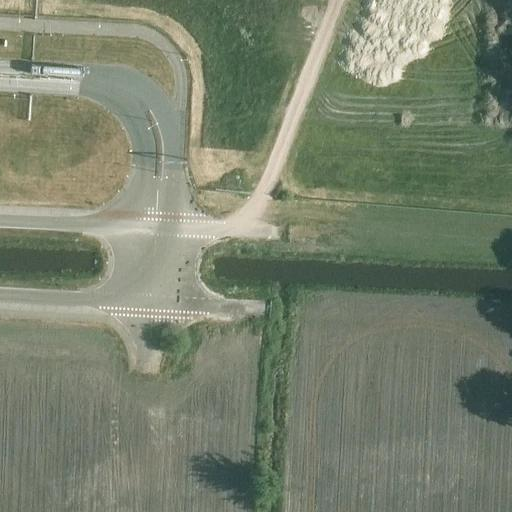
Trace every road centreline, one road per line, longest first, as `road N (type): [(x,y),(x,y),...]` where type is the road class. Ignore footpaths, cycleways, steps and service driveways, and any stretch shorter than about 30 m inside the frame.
road 1 (unclassified): [(275,232),(0,221)]
road 2 (unclassified): [(0,296),(152,305)]
